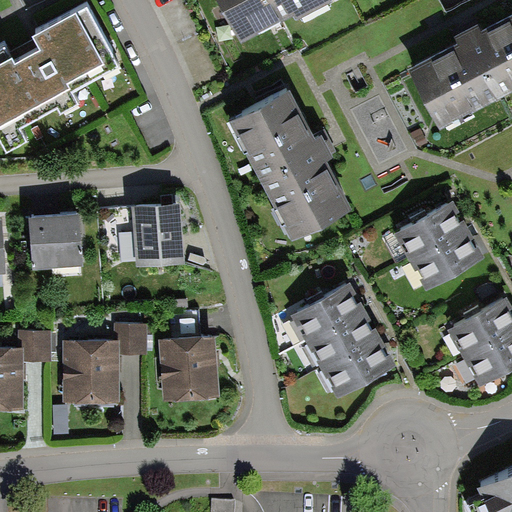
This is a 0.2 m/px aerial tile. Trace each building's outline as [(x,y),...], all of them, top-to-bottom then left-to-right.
[(12,41),(0,47),(0,135),(9,152),(35,138),(29,125),(59,109),(63,116),(97,97),(91,86),(130,66),(94,0),(90,0),(39,28),(46,42),(20,56),(12,41)] [(225,0),(245,38),(296,12),(301,23),(345,0),(225,0)] [(455,49),(409,74),(438,129),(511,90),(511,20),(488,33),(482,22),(450,39),(455,49)] [(292,84),(227,117),(290,242),(355,209),(292,84)] [(456,195),(391,229),(407,260),(472,226),(456,195)] [(188,199),(138,202),(142,266),(192,263),(188,199)] [(88,208),(33,212),(37,270),(93,266),(88,208)] [(11,214),(0,214),(0,275),(14,275),(11,214)] [(472,226),(407,260),(424,291),(489,257),(472,226)] [(288,312),(304,340),(366,306),(362,299),(350,278),(288,312)] [(511,305),(504,292),(444,325),(461,356),(511,328),(511,305)] [(304,340),(320,368),(381,334),(366,306),(304,340)] [(170,338),(159,339),(163,403),(220,399),(216,336),(203,337),(201,310),(168,313),(170,338)] [(116,341),(64,341),(64,405),(69,405),(121,405),(121,354),(147,354),(147,323),(116,323),(116,341)] [(511,328),(461,356),(477,385),(511,365),(511,328)] [(19,350),(0,349),(0,409),(23,410),(24,361),(50,361),(51,331),(20,330),(19,350)] [(381,334),(320,368),(335,397),(398,362),(381,334)] [(70,435),(69,405),(64,405),(53,406),(54,436),(70,435)] [(511,511),(511,460),(472,481),(487,511),(511,511)]
